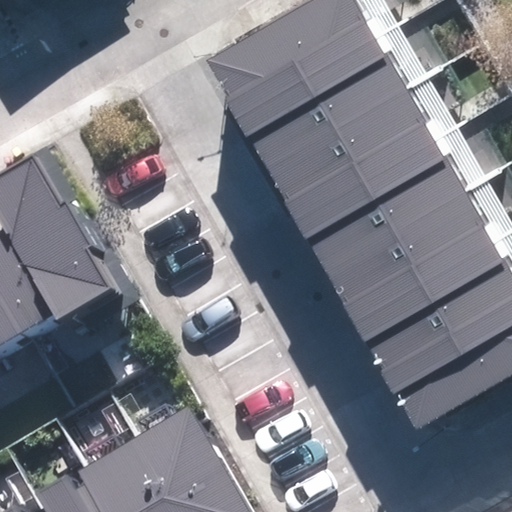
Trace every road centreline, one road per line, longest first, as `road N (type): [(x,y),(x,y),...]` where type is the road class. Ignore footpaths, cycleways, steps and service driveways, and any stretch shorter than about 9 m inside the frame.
road 1 (residential): [(511,448),(457,474),(391,453),(374,438),(137,27)]
road 2 (residential): [(137,27),(0,109)]
